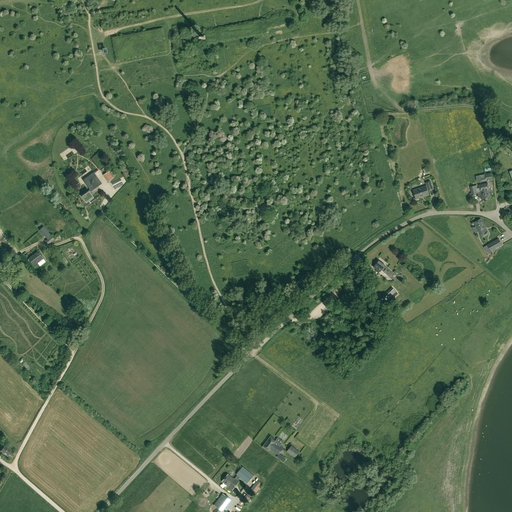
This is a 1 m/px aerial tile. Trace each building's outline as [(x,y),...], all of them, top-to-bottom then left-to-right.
[(204,30),(207,47),(286,31),(289,30),(291,28),(292,25),(292,23),(292,20),(290,18),(288,16),(286,15),(283,14),(204,30)] [(161,26),(134,31),(114,35),(118,60),(166,52),(161,26)] [(102,174),(106,180),(112,176),(107,170),(102,174)] [(93,172),(83,180),(89,189),(81,195),(86,203),(93,198),(89,192),(91,191),(101,183),(93,172)] [(425,196),(430,195),(428,190),(429,190),(433,189),(431,181),(427,182),(428,185),(427,186),(414,190),(417,199),(421,197),(425,196)] [(482,200),(491,198),(488,183),(479,185),(481,192),(478,193),(478,197),(481,196),(482,200)] [(483,237),(490,234),(482,218),(475,222),(483,237)] [(43,227),(40,230),(46,237),(49,234),(43,227)] [(487,253),(502,245),(498,239),(484,247),(487,253)] [(43,259),(38,252),(29,258),(34,266),(43,259)] [(380,271),(380,272),(382,270),(384,272),(391,277),(394,273),(384,266),(385,265),(379,261),(374,267),(377,270),(376,271),(379,273),(380,271)] [(397,292),(392,287),(384,294),(388,299),(397,292)] [(268,450),(269,449),(278,456),(279,454),(284,448),(280,445),(281,444),(276,440),(275,441),(271,438),(264,447),(268,450)] [(1,451),(8,456),(12,450),(5,445),(5,444),(2,442),(0,444),(0,451),(0,452),(1,451)] [(296,458),(300,452),(292,445),(287,451),(296,458)] [(243,468),(237,475),(239,477),(248,484),(254,476),(253,475),(243,468)] [(228,474),(222,482),(233,490),(235,487),(236,488),(238,486),(237,484),(240,482),(237,480),(239,477),(237,475),(234,479),(228,474)] [(257,481),(251,488),(257,492),(263,485),(257,481)] [(251,488),(248,492),(253,497),(257,492),(251,488)] [(222,493),(213,504),(222,511),(231,499),(222,493)] [(251,498),(247,494),(243,500),(246,503),(251,498)]
